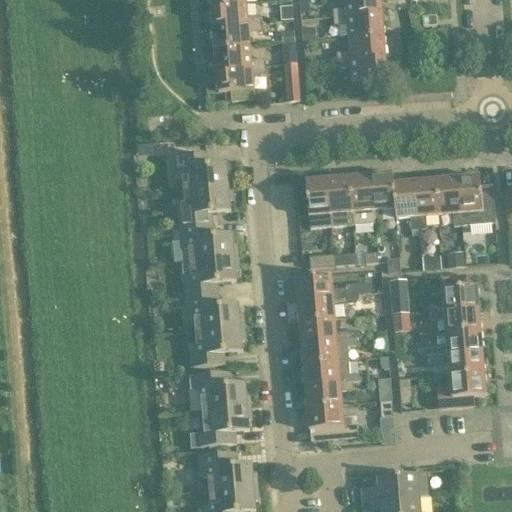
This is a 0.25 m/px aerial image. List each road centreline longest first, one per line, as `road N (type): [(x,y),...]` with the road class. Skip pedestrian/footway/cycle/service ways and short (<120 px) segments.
road 1 (residential): [(252,138),(282,470)]
road 2 (residential): [(252,138),(490,116)]
road 3 (residential): [(328,465),(491,451)]
